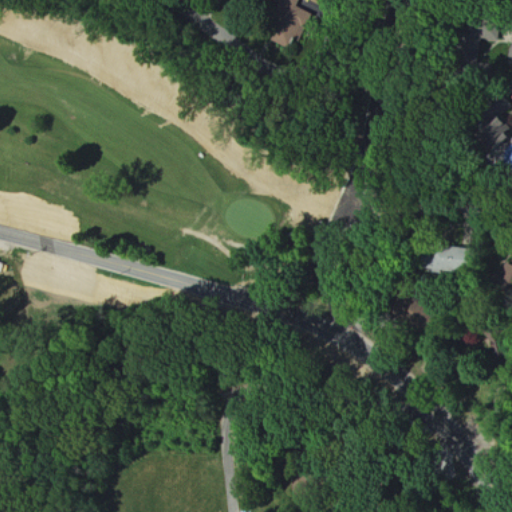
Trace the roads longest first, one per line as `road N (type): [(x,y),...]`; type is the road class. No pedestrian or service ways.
road 1 (residential): [(0,230),(341,335),(417,388),(511,511)]
road 2 (residential): [(396,0),(343,214),(319,261),(341,335)]
road 3 (residential): [(174,0),(278,64),(303,70),(345,0)]
road 4 (residential): [(343,214),(511,201)]
